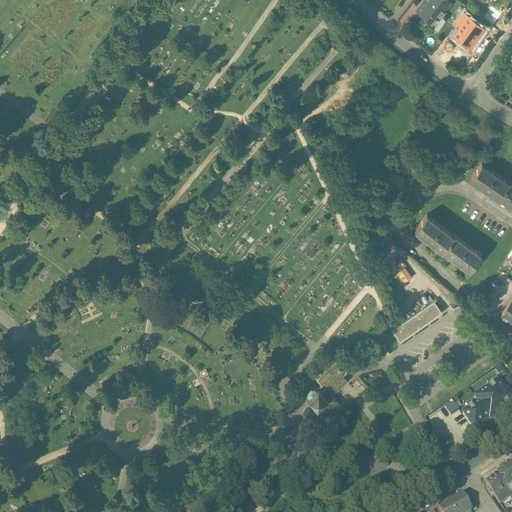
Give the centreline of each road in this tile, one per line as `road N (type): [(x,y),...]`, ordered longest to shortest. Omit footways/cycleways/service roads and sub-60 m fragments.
road 1 (residential): [(511,226),(461,188),(430,189),(408,211),(400,237),(511,337)]
road 2 (unclassified): [(471,89),(356,0)]
